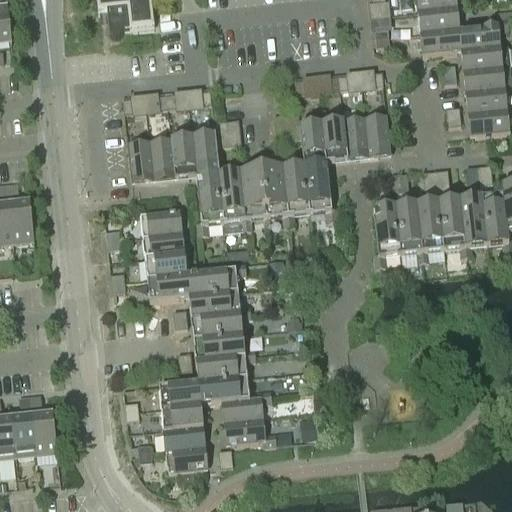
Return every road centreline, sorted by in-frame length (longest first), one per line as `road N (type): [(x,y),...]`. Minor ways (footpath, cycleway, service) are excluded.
road 1 (residential): [(194,80),(189,22),(359,6),(365,62)]
road 2 (residential): [(481,163),(430,169),(420,76),(365,62)]
road 3 (tertiary): [(77,313),(58,146)]
road 4 (tertiary): [(124,511),(95,459),(81,357)]
